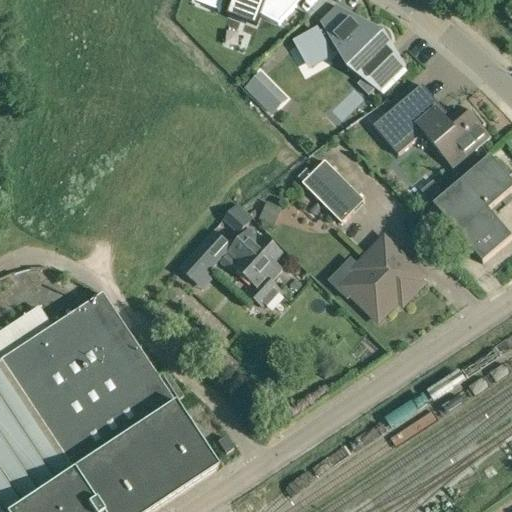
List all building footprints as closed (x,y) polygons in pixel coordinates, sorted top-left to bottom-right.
[(233,0),(236,1),(228,18),(257,31),(263,18),(280,28),(297,11),(278,0),(233,0)] [(331,54),(335,51),(348,73),(381,95),(406,70),(392,47),(392,46),(392,45),(392,42),(392,41),(392,39),(391,36),(390,34),(389,33),(387,31),(386,31),(384,30),(382,29),(380,29),(378,29),(377,29),(376,29),(373,30),(336,8),(320,24),(325,32),(296,48),(302,59),(314,52),(319,60),(331,53),(331,54)] [(273,97),(257,81),(247,91),(263,107),(273,97)] [(447,117),(423,88),(374,129),(399,158),(424,136),(454,171),(490,140),(483,132),(486,129),(472,112),(451,130),(443,121),(447,117)] [(511,240),(488,212),(511,191),(511,184),(491,160),(434,208),(483,266),(511,241),(511,240)] [(343,226),(366,203),(327,164),(304,187),(343,226)] [(240,235),(251,224),(241,214),(230,226),(240,235)] [(275,265),(283,256),(264,239),(262,241),(250,230),(227,256),(228,257),(222,264),(233,274),(236,271),(262,295),(283,272),(275,265)] [(212,238),(204,247),(183,269),(197,282),(226,252),(212,238)] [(344,289),(352,297),(380,323),(398,303),(404,309),(424,288),(407,271),(412,266),(389,244),(377,257),(372,252),(359,267),(362,270),(344,289)] [(0,511),(155,511),(216,472),(173,407),(183,400),(166,374),(155,381),(100,298),(0,364),(0,511)] [(225,456),(233,451),(225,439),(217,443),(225,456)]
